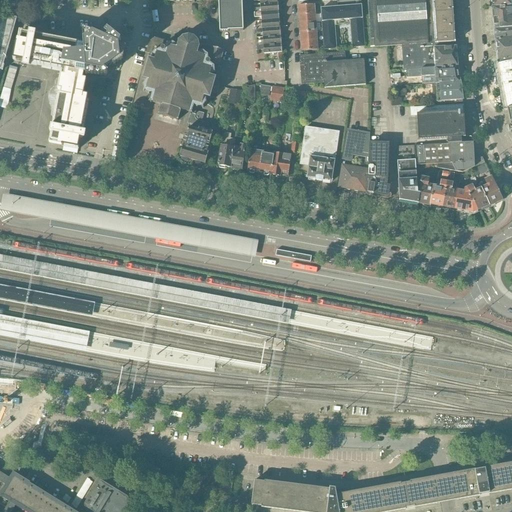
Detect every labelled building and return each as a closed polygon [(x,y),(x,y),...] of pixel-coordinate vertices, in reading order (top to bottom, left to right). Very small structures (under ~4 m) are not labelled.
[(218,0),(220,32),(228,32),(228,31),(243,31),(242,0),(218,0)] [(337,0),(338,8),(321,9),(324,49),(324,50),(335,49),(335,48),(333,21),(341,20),(341,22),(343,21),(343,20),(351,20),(353,47),(353,48),(357,47),(364,47),(360,0),(337,0)] [(452,0),(367,0),(371,47),(402,45),(439,43),(455,42),(452,0)] [(279,11),(278,5),(278,3),(260,4),(260,8),(254,9),(254,13),(279,11)] [(298,6),(298,8),(299,15),(314,14),(315,14),(314,5),(298,6)] [(511,5),(492,7),(493,16),(493,17),(511,15),(511,5)] [(279,19),(279,18),(279,11),(254,13),(255,18),(261,17),(261,21),(279,19)] [(0,77),(2,70),(3,71),(4,65),(17,18),(0,14),(0,77)] [(299,15),(299,17),(300,24),(315,23),(314,14),(299,15)] [(511,15),(493,17),(494,29),(511,28),(511,15)] [(280,27),(280,25),(279,19),(261,21),(262,25),(255,25),(256,29),(280,27)] [(300,24),(300,27),(300,33),(316,32),(315,23),(300,24)] [(280,35),(280,27),(256,29),(256,34),(262,33),(263,37),(280,35)] [(511,28),(494,29),(495,39),(511,37),(511,28)] [(24,63),(31,65),(31,64),(65,71),(64,76),(61,75),(60,78),(60,81),(59,81),(58,81),(58,82),(57,83),(57,84),(58,84),(58,85),(59,85),(58,90),(61,91),(61,95),(71,97),(76,94),(84,95),(85,90),(86,90),(87,89),(87,88),(87,87),(86,86),(87,80),(83,80),(84,74),(86,75),(86,76),(87,76),(97,74),(106,70),(114,65),(120,58),(125,50),(126,49),(119,46),(121,42),(113,35),(110,42),(83,29),(84,46),(79,45),(79,44),(36,36),(37,34),(30,32),(29,35),(22,33),(20,45),(17,44),(16,44),(13,61),(24,63)] [(316,41),(316,32),(300,33),(301,42),(316,41)] [(164,41),(151,37),(147,53),(149,54),(147,61),(148,61),(143,78),(142,79),(147,80),(144,84),(143,84),(143,85),(144,85),(144,89),(143,90),(144,91),(145,91),(148,94),(146,101),(150,102),(149,103),(151,104),(152,102),(160,105),(160,107),(158,115),(177,121),(180,113),(181,111),(189,113),(203,117),(204,113),(196,111),(196,109),(197,109),(197,108),(201,107),(202,108),(203,108),(203,106),(205,103),(207,104),(207,102),(206,102),(205,97),(210,99),(210,97),(211,92),(216,94),(219,85),(214,84),(215,80),(216,78),(215,78),(220,60),(221,60),(224,51),(212,47),(211,50),(205,48),(205,47),(204,47),(204,48),(201,47),(201,46),(199,46),(198,42),(200,42),(199,40),(197,41),(195,38),(196,37),(194,36),(193,37),(189,36),(189,34),(188,34),(188,36),(184,37),(183,36),(182,36),(175,34),(173,44),(168,44),(168,43),(167,43),(167,45),(165,48),(162,47),(164,41)] [(281,44),(280,36),(280,35),(263,37),(263,41),(256,41),(257,46),(281,44)] [(511,37),(495,39),(496,51),(511,48),(511,37)] [(301,42),(301,45),(302,51),(317,50),(316,41),(301,42)] [(439,43),(402,45),(403,70),(406,70),(407,70),(457,67),(455,46),(440,47),(439,43)] [(282,53),(281,44),(257,46),(257,50),(264,50),(264,54),(282,53)] [(511,48),(496,51),(498,64),(511,60),(511,48)] [(366,85),(364,60),(363,60),(353,61),(353,60),(353,61),(346,61),(345,52),(299,56),(302,85),(324,83),(325,89),(325,88),(325,89),(326,89),(326,88),(335,88),(336,88),(336,87),(345,87),(346,87),(346,86),(355,86),(356,86),(365,85),(366,85)] [(511,61),(511,62),(498,65),(500,76),(511,73),(511,61)] [(457,67),(407,70),(407,78),(422,77),(423,84),(432,84),(436,84),(440,83),(459,82),(457,67)] [(511,73),(500,76),(502,87),(511,84),(511,73)] [(433,104),(463,102),(459,82),(440,83),(436,84),(432,84),(433,104)] [(511,84),(502,87),(504,98),(511,95),(511,84)] [(270,97),(270,92),(271,92),(272,87),(261,85),(260,95),(270,97)] [(282,103),(285,88),(272,86),(272,87),(271,92),(272,92),(270,101),(282,103)] [(243,92),(230,90),(228,99),(242,101),(243,92)] [(294,99),(306,101),(307,93),(295,90),(294,99)] [(49,97),(49,99),(49,100),(49,102),(50,103),(50,104),(51,106),(52,108),(52,110),(52,111),(52,112),(52,114),(52,116),(52,118),(53,119),(53,120),(54,122),(54,123),(54,125),(54,127),(52,126),(50,133),(52,133),(53,134),(51,141),(63,143),(62,144),(62,146),(79,150),(81,139),(83,132),(82,132),(89,96),(84,95),(76,94),(71,97),(61,95),(50,93),(49,97)] [(473,142),(462,142),(461,137),(465,137),(464,116),(460,116),(459,106),(463,106),(462,106),(411,109),(412,115),(417,115),(418,140),(447,139),(447,144),(473,142)] [(203,117),(189,113),(189,114),(190,114),(189,115),(190,115),(188,123),(189,124),(186,135),(184,134),(182,140),(185,140),(184,146),(182,146),(179,156),(182,157),(182,160),(188,162),(190,160),(194,161),(195,164),(201,165),(203,163),(205,164),(208,153),(206,152),(212,132),(206,130),(208,123),(202,122),(203,117)] [(316,179),(316,180),(322,181),(322,180),(332,181),(336,154),(339,133),(306,127),(301,161),(300,165),(309,166),(307,177),(316,179)] [(349,132),(344,158),(352,160),(353,156),(366,158),(363,170),(356,169),(352,190),(353,190),(354,191),(357,192),(359,191),(365,192),(366,187),(368,188),(367,193),(368,193),(369,184),(366,183),(368,171),(370,144),(370,133),(369,133),(369,135),(349,132)] [(230,168),(233,147),(235,140),(230,139),(231,134),(224,133),(218,166),(219,166),(219,168),(225,169),(225,167),(230,168)] [(292,142),(290,153),(297,154),(299,144),(292,142)] [(462,172),(484,163),(483,159),(474,159),(473,142),(447,144),(414,146),(416,165),(437,164),(452,164),(456,171),(462,172)] [(369,184),(368,193),(367,195),(383,198),(386,198),(386,199),(387,199),(388,199),(389,199),(390,198),(390,197),(391,197),(391,196),(391,195),(390,194),(390,193),(389,193),(388,193),(390,183),(390,178),(387,178),(388,145),(370,144),(368,171),(366,183),(369,184)] [(233,147),(230,168),(231,168),(231,170),(237,171),(237,169),(241,170),(245,146),(240,145),(240,148),(233,147)] [(415,161),(415,160),(411,160),(410,160),(410,155),(415,155),(414,146),(398,147),(398,156),(408,155),(408,160),(397,161),(400,202),(400,200),(410,202),(410,204),(411,204),(411,202),(416,203),(417,205),(418,205),(418,204),(418,205),(418,204),(417,197),(415,161)] [(262,152),(250,150),(247,171),(249,171),(249,173),(253,174),(255,172),(259,173),(262,152)] [(271,175),(274,153),(273,153),(273,154),(262,152),(259,173),(263,173),(264,176),(268,176),(269,174),(271,175)] [(271,175),(272,175),(273,178),(277,179),(279,176),(280,176),(280,175),(288,176),(291,156),(274,153),(271,175)] [(356,169),(349,168),(350,161),(345,160),(344,167),(343,166),(339,187),(345,189),(346,190),(349,190),(351,189),(352,190),(356,169)] [(475,176),(481,173),(478,167),(472,171),(475,176)] [(502,201),(491,177),(484,180),(487,186),(480,189),(489,207),(490,206),(491,207),(494,206),(494,204),(502,201)] [(419,196),(417,197),(418,204),(424,205),(425,206),(428,206),(429,206),(431,206),(434,187),(427,186),(429,179),(421,178),(420,186),(421,187),(419,196)] [(434,187),(431,206),(433,207),(436,208),(437,207),(442,208),(447,183),(441,182),(440,188),(434,187)] [(447,183),(442,208),(448,209),(449,210),(452,211),(453,210),(454,210),(458,191),(451,190),(452,183),(447,183)] [(487,207),(489,207),(480,189),(475,192),(472,186),(466,189),(478,212),(483,209),(484,210),(487,209),(487,207)] [(458,191),(454,210),(456,210),(456,212),(460,212),(461,211),(473,214),(478,212),(466,189),(464,190),(464,192),(458,191)] [(261,242),(6,195),(3,211),(258,258),(261,242)] [(276,250),(275,256),(310,262),(311,257),(276,250)] [(458,500),(480,496),(480,498),(489,496),(489,494),(510,490),(510,491),(511,490),(511,462),(507,464),(506,464),(484,468),(484,469),(475,470),(454,473),(453,473),(452,473),(452,474),(442,475),(432,477),(431,477),(410,481),(410,482),(401,484),(401,483),(379,487),(378,487),(358,491),(358,490),(357,491),(337,495),(335,488),(330,487),(329,489),(309,486),(308,486),(287,484),(286,483),(286,484),(265,481),(265,482),(254,480),(251,505),(261,507),(283,510),(284,511),(284,510),(296,511),(390,511),(406,509),(406,511),(415,510),(415,508),(436,504),(437,504),(447,502),(457,500),(459,500),(458,500)] [(126,511),(127,497),(99,480),(84,503),(84,504),(84,505),(84,506),(84,507),(85,508),(86,509),(87,510),(85,511),(72,511),(56,501),(27,484),(27,483),(14,474),(10,480),(0,474),(0,511),(9,511),(15,503),(29,511),(126,511)]
